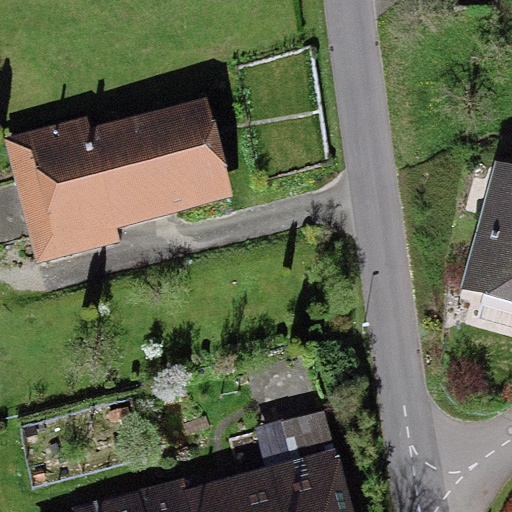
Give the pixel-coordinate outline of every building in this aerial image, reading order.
[(279,63),(281,81),(292,80),(290,62),(279,63)] [(9,147),(38,259),(73,250),(69,233),(219,194),(199,121),(51,160),(45,138),(9,147)] [(480,281),(511,289),(511,189),(505,188),(480,281)] [(293,468),(331,457),(321,420),(282,431),(293,468)] [(350,511),(336,457),(189,495),(185,482),(73,511),(350,511)]
